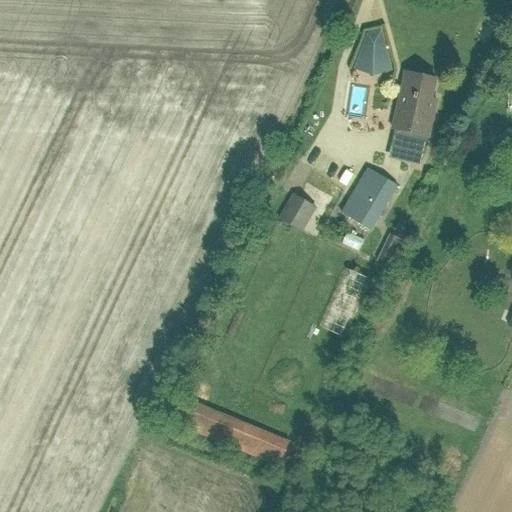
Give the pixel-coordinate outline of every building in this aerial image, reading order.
[(348,69),(377,75),(385,32),(357,26),(348,69)] [(424,154),(428,137),(437,96),(432,94),(435,81),(404,74),(392,129),(401,131),(397,148),(424,154)] [(370,232),(378,218),(397,187),(367,170),(349,201),(340,214),(370,232)] [(293,195),(278,220),(291,228),(306,203),(293,195)] [(339,271),(321,331),(346,338),(364,279),(339,271)] [(289,443),(246,426),(236,451),(278,469),(289,443)]
